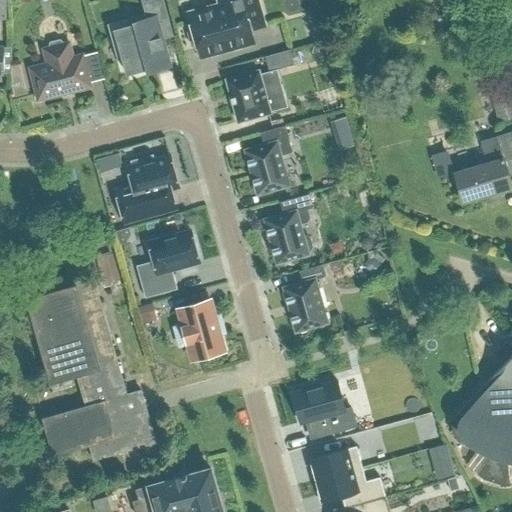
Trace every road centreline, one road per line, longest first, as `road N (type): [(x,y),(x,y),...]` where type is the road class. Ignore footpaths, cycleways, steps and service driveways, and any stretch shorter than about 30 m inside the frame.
road 1 (residential): [(0,151),(48,150),(194,110),(263,355),(257,372)]
road 2 (unclassified): [(257,372),(252,389),(286,511)]
